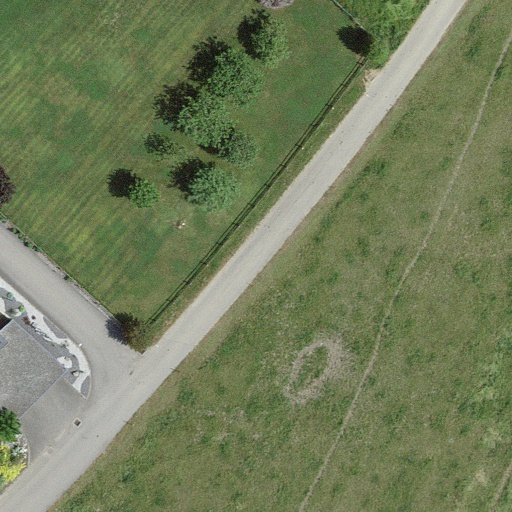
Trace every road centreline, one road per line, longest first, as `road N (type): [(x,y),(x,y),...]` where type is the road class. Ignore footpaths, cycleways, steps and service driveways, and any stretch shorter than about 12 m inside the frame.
road 1 (track): [(126,384),(325,154),(435,0)]
road 2 (unclassified): [(14,511),(126,384)]
